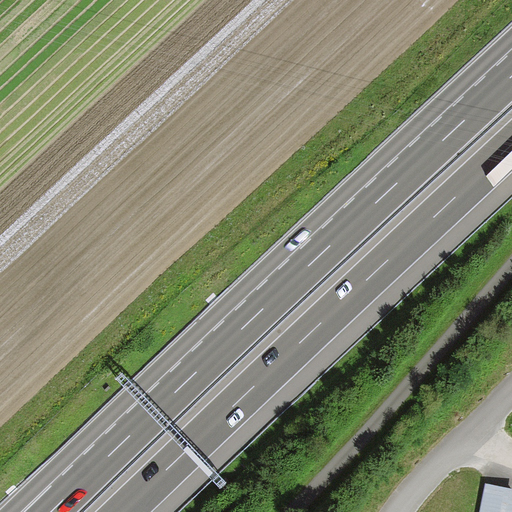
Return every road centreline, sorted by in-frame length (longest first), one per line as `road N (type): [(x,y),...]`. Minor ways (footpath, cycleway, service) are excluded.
road 1 (motorway): [(511,76),(51,511)]
road 2 (motorway): [(123,511),(511,144)]
road 3 (unclassified): [(511,266),(293,511)]
